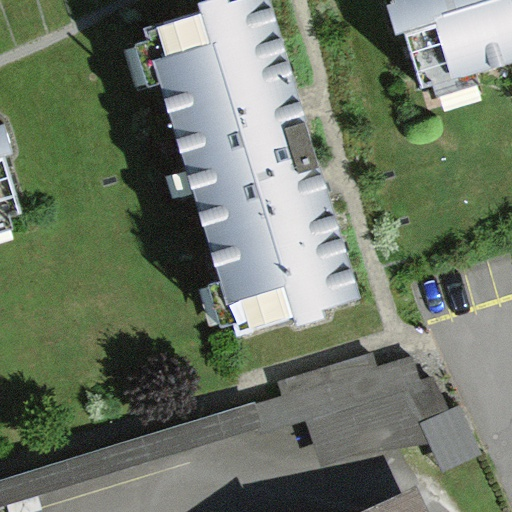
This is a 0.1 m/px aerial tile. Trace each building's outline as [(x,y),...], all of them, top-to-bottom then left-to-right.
[(229,334),(353,297),(262,0),(206,0),(135,22),(229,334)] [(511,0),(381,0),(411,91),(511,57),(511,0)] [(0,230),(13,226),(0,186),(0,230)] [(0,473),(0,506),(2,511),(5,511),(302,417),(312,445),(421,429),(436,460),(473,446),(452,405),(436,414),(425,379),(407,384),(399,353),(366,366),(0,473)] [(363,511),(419,511),(410,491),(363,511)]
